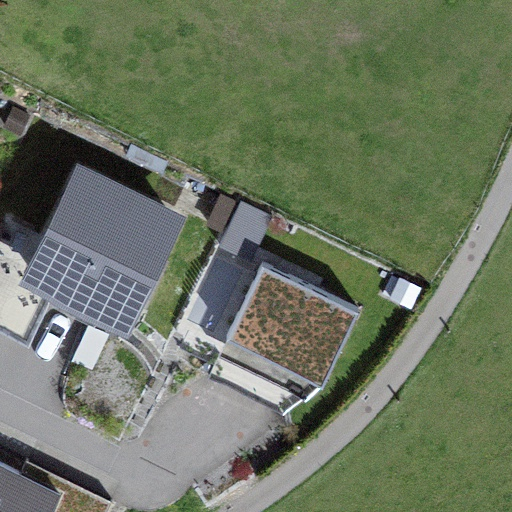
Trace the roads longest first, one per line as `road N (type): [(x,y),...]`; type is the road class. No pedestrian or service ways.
road 1 (track): [(240,511),(348,425),(396,369),(448,295),(511,171)]
road 2 (residential): [(0,407),(117,462)]
